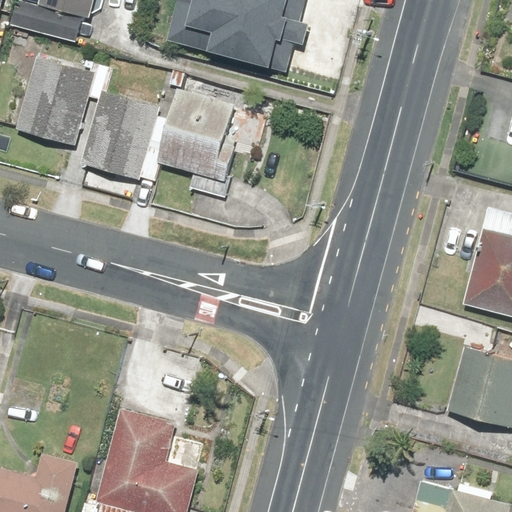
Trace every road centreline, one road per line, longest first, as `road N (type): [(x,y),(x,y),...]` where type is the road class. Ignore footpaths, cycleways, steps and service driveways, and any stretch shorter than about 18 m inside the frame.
road 1 (secondary): [(346,302),(432,0)]
road 2 (tertiary): [(131,277),(189,269),(346,302)]
road 3 (tertiary): [(334,348),(187,308),(131,277)]
road 4 (secondary): [(289,511),(334,348)]
road 5 (tertiary): [(0,240),(131,277)]
